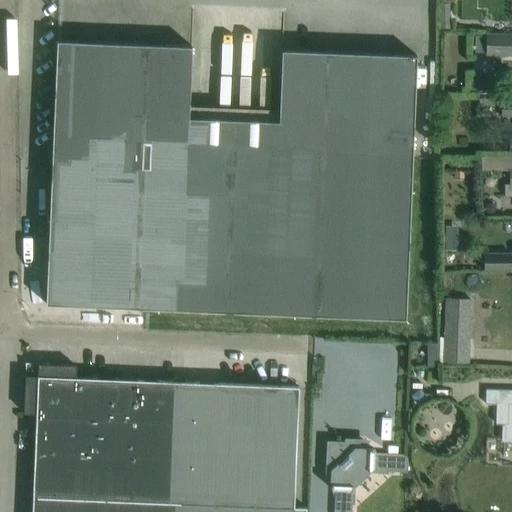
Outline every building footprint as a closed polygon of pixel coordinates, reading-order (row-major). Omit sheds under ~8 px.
[(439,2),(440,28),(450,28),(449,2),(439,2)] [(511,53),(511,35),(488,35),(487,53),(511,53)] [(416,54),(380,53),(281,49),(278,120),(188,117),(191,45),(56,40),(45,303),(405,318),(416,54)] [(468,93),(477,93),(496,94),(497,79),(477,79),(468,78),(468,93)] [(494,95),(479,95),(479,106),(494,107),(494,95)] [(502,115),(511,115),(511,100),(502,101),(502,115)] [(511,155),(480,156),(481,170),(509,170),(510,185),(505,185),(505,196),(511,195),(511,155)] [(457,250),(457,238),(444,238),(444,250),(457,250)] [(511,272),(511,254),(483,254),(483,272),(511,272)] [(439,338),(439,361),(470,363),(472,299),(445,298),(443,338),(439,338)] [(414,363),(416,338),(406,338),(405,362),(414,363)] [(136,420),(138,379),(75,377),(75,364),(38,363),(37,375),(25,374),(23,412),(36,413),(36,416),(136,420)] [(172,511),(177,381),(138,379),(136,420),(134,460),(132,500),(131,511),(172,511)] [(177,381),(172,511),(305,511),(305,506),(293,506),(298,386),(177,381)] [(511,390),(485,389),(485,402),(496,402),(495,423),(504,423),(503,439),(511,439),(511,390)] [(134,460),(136,420),(36,416),(34,456),(134,460)] [(403,454),(401,454),(374,453),(375,449),(355,448),(356,440),(346,440),(346,443),(332,442),(328,446),(327,471),(332,471),(331,489),(335,489),(333,511),(350,511),(351,504),(354,504),(354,487),(370,472),(387,473),(387,470),(407,471),(407,461),(407,459),(407,458),(406,457),(405,456),(405,455),(404,455),(403,454)] [(132,500),(134,460),(34,456),(32,496),(132,500)] [(131,511),(132,500),(32,496),(31,511),(131,511)]
